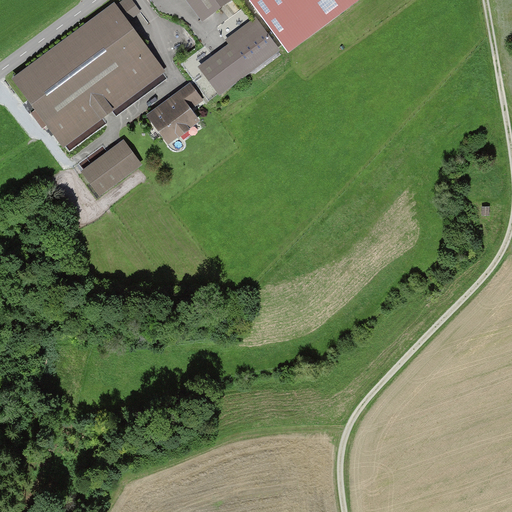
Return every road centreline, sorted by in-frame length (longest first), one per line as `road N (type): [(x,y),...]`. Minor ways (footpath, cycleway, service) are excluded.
road 1 (track): [(344,511),(343,453),(354,417),(492,271),(511,229)]
road 2 (track): [(511,139),(486,0)]
road 3 (tertiary): [(0,71),(97,0)]
